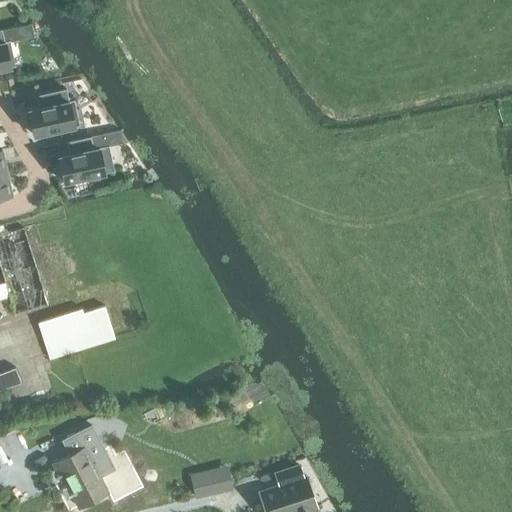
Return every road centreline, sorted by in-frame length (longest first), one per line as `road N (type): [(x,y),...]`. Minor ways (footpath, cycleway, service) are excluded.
road 1 (track): [(454,511),(132,0)]
road 2 (residential): [(0,107),(36,171),(36,191),(0,209)]
